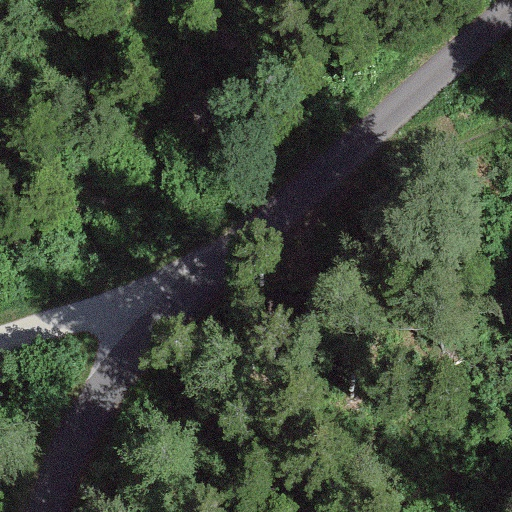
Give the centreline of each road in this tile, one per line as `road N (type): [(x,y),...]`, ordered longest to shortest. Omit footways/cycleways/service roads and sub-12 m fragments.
road 1 (unclassified): [(511,25),(170,321),(85,435),(56,511)]
road 2 (track): [(0,337),(232,265)]
